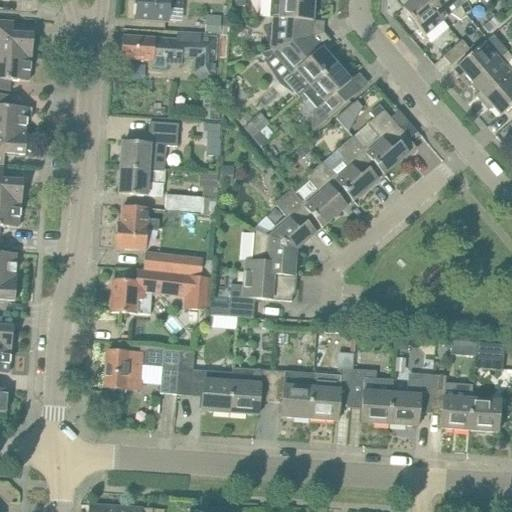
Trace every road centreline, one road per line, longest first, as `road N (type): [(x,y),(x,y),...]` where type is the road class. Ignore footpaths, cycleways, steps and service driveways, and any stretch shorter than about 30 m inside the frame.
road 1 (tertiary): [(53,455),(90,73)]
road 2 (tertiary): [(423,479),(53,455)]
road 3 (residential): [(330,311),(332,268),(470,150)]
road 4 (residential): [(470,150),(366,31),(359,0)]
